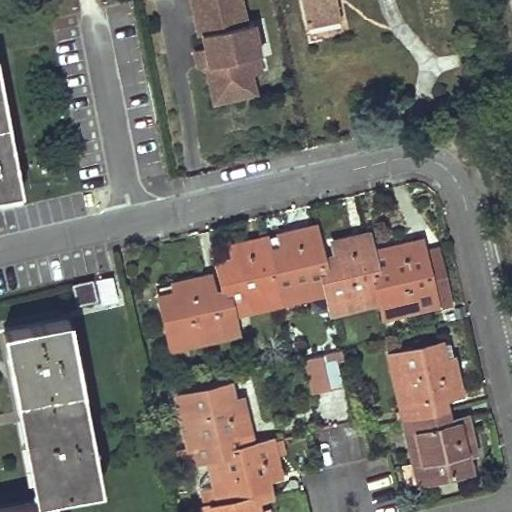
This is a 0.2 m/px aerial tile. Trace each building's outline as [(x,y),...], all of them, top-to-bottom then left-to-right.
[(257,98),(252,76),(265,73),(256,28),(249,30),(242,0),(186,0),(197,52),(190,53),(194,72),(201,71),(209,108),(257,98)] [(299,0),(303,19),(329,13),(326,0),(299,0)] [(338,19),(334,0),(326,0),(329,13),(303,19),(305,27),(338,19)] [(0,196),(16,194),(0,107),(0,196)] [(321,262),(311,225),(298,228),(280,232),(284,252),(268,256),(277,300),(327,288),(321,262)] [(374,269),(365,233),(347,237),(334,240),(338,258),(321,262),(327,288),(332,309),(380,297),(374,269)] [(268,256),(263,237),(244,242),(231,245),(236,263),(218,267),(225,296),(228,311),(243,308),(277,300),(268,256)] [(434,301),(420,239),(401,243),(387,246),(391,265),(374,269),(380,297),(385,313),(434,301)] [(228,311),(225,296),(213,300),(207,275),(188,279),(173,283),(175,297),(159,301),(169,344),(232,330),(230,320),(228,311)] [(96,298),(92,280),(73,284),(76,303),(96,298)] [(245,318),(243,308),(228,311),(230,320),(245,318)] [(68,346),(63,316),(7,326),(24,415),(39,496),(0,503),(0,511),(48,511),(46,496),(94,486),(85,439),(90,439),(89,429),(84,430),(69,355),(73,354),(72,345),(68,346)] [(450,357),(446,341),(432,343),(436,361),(450,357)] [(454,371),(450,357),(436,361),(432,343),(388,353),(403,418),(437,409),(434,396),(458,390),(454,371)] [(304,356),(307,390),(325,388),(322,354),(304,356)] [(341,384),(335,359),(323,361),(328,385),(341,384)] [(249,444),(238,398),(226,401),(222,385),(177,395),(189,449),(181,451),(183,461),(206,455),(249,444)] [(440,423),(437,409),(403,418),(418,479),(462,470),(458,452),(473,448),(469,431),(466,417),(440,423)] [(282,450),(279,437),(269,439),(273,452),(282,450)] [(273,452),(269,439),(249,444),(206,455),(213,486),(216,503),(247,496),(260,492),(257,476),(278,471),(273,452)] [(183,461),(181,451),(162,456),(164,465),(183,461)] [(296,485),(294,479),(291,477),(286,478),(280,489),(296,485)] [(216,503),(213,486),(201,488),(205,507),(216,503)] [(254,511),(250,511),(247,496),(216,503),(205,507),(202,508),(203,511),(263,511),(263,510),(254,511)]
